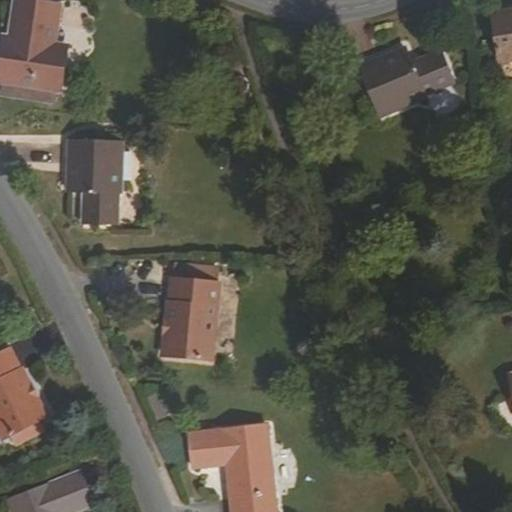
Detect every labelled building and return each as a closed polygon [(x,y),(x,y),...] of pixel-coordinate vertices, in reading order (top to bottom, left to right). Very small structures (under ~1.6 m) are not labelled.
[(50,90),(59,92),(63,93),(69,49),(55,47),(61,6),(21,0),(18,0),(13,42),(10,61),(1,59),(0,64),(0,82),(5,83),(17,85),(14,98),(47,104),(50,90)] [(511,13),(495,16),(502,61),(511,59),(511,13)] [(4,41),(1,59),(10,61),(13,42),(4,41)] [(393,56),(395,61),(417,52),(415,48),(393,56)] [(450,49),(420,61),(417,52),(395,61),(393,56),(369,65),(379,90),(383,88),(392,111),(435,94),(433,89),(461,78),(450,49)] [(3,95),(14,98),(17,85),(5,83),(3,95)] [(56,106),(59,92),(50,90),(47,104),(56,106)] [(123,146),(97,145),(97,141),(71,141),(70,190),(85,190),(84,222),(116,223),(117,191),(122,191),(123,146)] [(218,286),(172,281),(165,358),(211,363),(218,286)] [(27,428),(35,424),(45,420),(10,350),(0,355),(0,428),(5,439),(17,435),(19,440),(30,435),(27,428)] [(38,431),(35,424),(27,428),(30,435),(38,431)] [(276,511),(267,428),(189,437),(194,471),(227,468),(232,511),(276,511)] [(59,511),(57,505),(70,500),(74,511),(93,505),(80,473),(6,502),(10,511),(59,511)] [(70,500),(57,505),(59,511),(73,511),(74,511),(70,500)]
